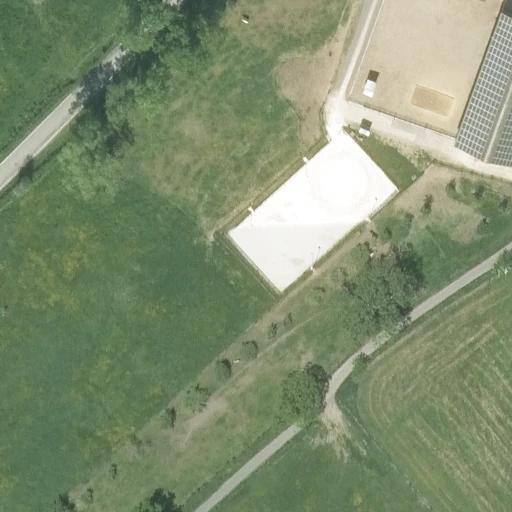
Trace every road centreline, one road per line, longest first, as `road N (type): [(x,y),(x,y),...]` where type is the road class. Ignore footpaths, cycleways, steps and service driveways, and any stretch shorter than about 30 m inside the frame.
road 1 (track): [(511,251),(353,354),(315,405),(207,511)]
road 2 (tertiary): [(176,0),(0,179)]
